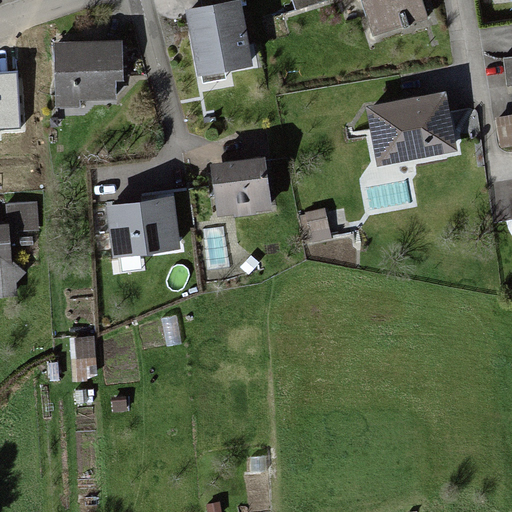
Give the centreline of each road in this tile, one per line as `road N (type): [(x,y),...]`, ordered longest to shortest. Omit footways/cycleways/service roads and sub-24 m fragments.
road 1 (residential): [(500,168),(463,0)]
road 2 (residential): [(178,156),(139,0)]
